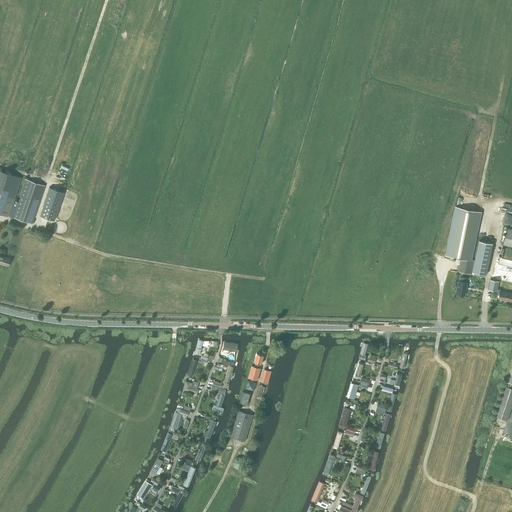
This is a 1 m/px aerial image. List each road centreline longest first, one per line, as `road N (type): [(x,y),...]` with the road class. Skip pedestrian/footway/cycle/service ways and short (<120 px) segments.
road 1 (track): [(0,217),(104,254),(250,277)]
road 2 (track): [(0,165),(46,178),(107,0)]
road 3 (unclassified): [(221,325),(73,323),(0,309)]
road 4 (unclassified): [(148,511),(220,345),(221,325)]
road 5 (unclassified): [(331,511),(387,328)]
road 6 (track): [(457,491),(430,479),(425,464),(449,376),(435,357),(439,329)]
road 7 (unclassified): [(387,328),(221,325)]
road 8 (unclassified): [(511,330),(387,328)]
road 9 (track): [(251,404),(248,441),(237,443),(204,511)]
